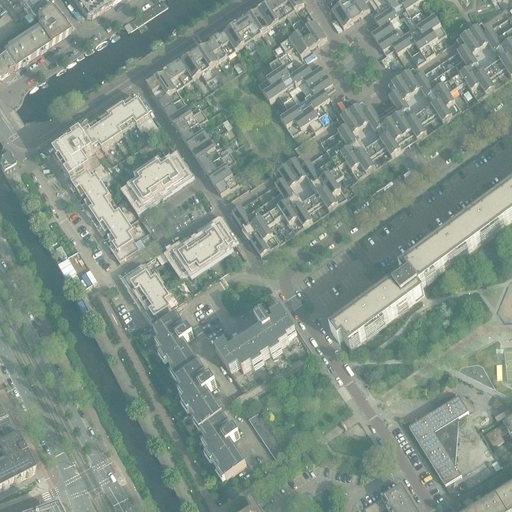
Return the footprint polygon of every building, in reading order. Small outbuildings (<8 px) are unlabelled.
[(23,10),(35,0),(22,0),(18,3),(23,10)] [(28,16),(45,3),(42,0),(35,0),(23,10),(28,16)] [(112,8),(106,0),(70,0),(86,20),(92,21),(112,8)] [(254,42),(262,37),(287,20),(297,13),(305,8),(299,0),(279,0),(216,42),(227,59),(244,48),(250,57),(259,51),(254,42)] [(370,14),(365,6),(372,1),(373,0),(353,0),(350,2),(340,8),(341,8),(332,14),(344,32),(361,21),(370,14)] [(350,2),(348,0),(335,0),(340,8),(350,2)] [(398,58),(407,52),(418,69),(435,57),(430,49),(444,40),(447,38),(435,20),(426,25),(416,9),(424,4),(421,0),(373,0),(372,1),(383,17),(375,23),(378,28),(369,33),(386,59),(395,53),(398,58)] [(37,20),(50,10),(45,3),(28,16),(33,22),(36,20),(37,20)] [(14,72),(55,45),(70,35),(65,28),(60,21),(59,21),(50,10),(37,20),(40,24),(36,27),(9,46),(10,47),(1,53),(14,72)] [(164,24),(156,12),(116,38),(124,51),(164,24)] [(328,43),(316,25),(308,30),(298,37),(272,54),(278,63),(287,57),(296,52),(301,60),(302,60),(311,54),(328,43)] [(506,73),(511,81),(511,80),(511,30),(498,40),(492,31),(487,35),(485,30),(482,26),(456,43),(459,47),(462,52),(457,55),(463,63),(447,74),(458,92),(466,87),(477,103),(495,91),(490,83),(506,73)] [(217,79),(211,70),(227,59),(216,42),(173,70),(185,88),(201,77),(207,85),(217,79)] [(14,72),(1,53),(0,51),(0,81),(0,82),(14,72)] [(333,125),(322,108),(330,103),(327,98),(336,92),(319,67),(310,72),(307,68),(298,74),(287,57),(278,63),(270,68),(275,77),(258,88),(270,106),(277,101),(288,117),(281,122),(293,140),(310,128),(316,137),(333,125)] [(177,93),(185,88),(173,70),(156,82),(147,87),(165,114),(182,102),(177,93)] [(395,108),(401,118),(418,143),(427,137),(421,129),(429,123),(438,118),(443,126),(461,114),(450,97),(458,92),(447,74),(430,86),(424,77),(419,80),(416,76),(414,71),(401,80),(394,84),(388,88),(391,93),(394,97),(389,100),(395,108)] [(161,135),(139,103),(137,100),(132,103),(130,99),(122,105),(134,124),(147,143),(161,135)] [(200,128),(208,122),(202,113),(193,118),(182,102),(165,114),(193,156),(210,144),(200,128)] [(134,124),(122,105),(107,114),(120,134),(134,124)] [(378,157),(386,151),(392,160),(406,151),(418,143),(401,118),(395,108),(378,119),(373,111),(368,114),(365,110),(362,105),(356,110),(349,114),(337,122),(340,127),(342,131),(338,134),(343,143),(326,154),(332,163),(344,180),(345,180),(339,171),(347,166),(358,183),(376,171),(370,162),(378,157)] [(120,134),(107,114),(99,120),(102,124),(97,126),(95,122),(79,133),(81,136),(92,153),(93,153),(95,156),(102,151),(102,152),(123,138),(120,134)] [(102,166),(95,156),(93,153),(92,153),(81,136),(66,146),(68,148),(53,158),(64,173),(70,169),(73,173),(67,178),(72,185),(88,175),(102,166)] [(239,188),(227,170),(236,165),(230,155),(222,161),(216,153),(210,144),(193,156),(221,199),(239,188)] [(16,165),(13,160),(9,153),(6,154),(1,157),(0,158),(0,161),(5,171),(16,165)] [(347,202),(336,185),(344,180),(332,163),(316,174),(314,171),(310,165),(305,168),(302,162),(300,159),(274,176),(276,180),(280,185),(275,188),(281,197),(264,208),(276,225),(284,220),(295,237),(313,225),(308,217),(316,211),(324,206),(329,214),(347,202)] [(190,179),(184,170),(177,160),(169,165),(182,184),(190,179)] [(167,195),(182,184),(169,165),(162,170),(159,165),(138,179),(141,184),(134,189),(147,208),(163,198),(158,191),(162,188),(167,195)] [(111,199),(104,189),(97,179),(93,182),(88,175),(72,185),(68,188),(79,204),(83,201),(84,203),(85,205),(82,208),(96,230),(116,217),(106,202),(111,199)] [(147,208),(134,189),(126,194),(134,205),(138,210),(140,213),(147,208)] [(490,239),(511,222),(511,189),(475,217),(490,239)] [(279,247),(268,230),(276,225),(264,208),(248,219),(242,210),(233,216),(244,234),(246,233),(251,240),(250,242),(261,259),(279,247)] [(143,218),(140,213),(138,210),(134,212),(139,220),(143,218)] [(130,238),(134,235),(120,214),(116,217),(96,230),(102,239),(106,236),(107,238),(109,240),(105,243),(120,266),(140,253),(130,238)] [(420,290),(473,252),(490,239),(475,217),(404,269),(406,272),(420,290)] [(148,225),(143,218),(139,220),(144,227),(148,225)] [(233,244),(220,224),(213,229),(226,249),(233,244)] [(148,225),(144,227),(149,235),(153,233),(148,225)] [(218,254),(225,249),(226,249),(213,229),(197,240),(201,247),(197,250),(193,243),(177,253),(189,273),(197,268),(200,272),(221,258),(218,254)] [(158,241),(153,233),(149,235),(155,243),(158,241)] [(189,273),(177,253),(170,258),(166,253),(163,255),(168,263),(171,261),(182,278),(189,273)] [(350,351),(410,307),(424,298),(424,297),(420,290),(406,272),(404,269),(402,266),(385,278),(392,288),(331,333),(333,336),(340,345),(339,344),(343,341),(350,351)] [(123,281),(128,289),(148,276),(145,271),(143,268),(128,278),(123,281)] [(148,276),(128,289),(133,296),(139,305),(143,302),(144,304),(145,306),(141,309),(146,316),(152,325),(171,311),(176,308),(171,301),(170,300),(166,294),(166,293),(164,291),(163,289),(157,280),(153,283),(148,276)] [(308,353),(299,339),(280,312),(277,314),(276,311),(269,316),(275,325),(270,328),(264,319),(257,324),(263,334),(231,355),(226,347),(216,354),(240,390),(244,395),(248,393),(253,389),(257,387),(262,383),(266,381),(271,378),(276,374),(280,371),(284,368),(289,365),(294,362),(298,359),(303,356),(308,353)] [(206,402),(204,399),(208,396),(208,395),(217,388),(212,381),(210,382),(209,381),(203,385),(201,382),(207,378),(188,350),(185,345),(194,339),(189,331),(187,333),(186,332),(177,338),(174,334),(184,328),(177,318),(157,331),(163,340),(155,345),(185,390),(178,394),(209,440),(202,445),(221,473),(226,482),(247,468),(234,449),(230,452),(228,448),(231,446),(231,445),(240,438),(235,431),(233,432),(232,431),(223,438),(220,434),(230,428),(211,400),(206,402)] [(315,364),(308,353),(303,356),(310,368),(315,364)] [(310,368),(303,356),(298,359),(306,370),(310,368)] [(306,370),(298,359),(294,362),(301,373),(306,370)] [(301,373),(294,362),(289,365),(297,376),(301,373)] [(297,376),(289,365),(284,368),(292,380),(297,376)] [(292,380),(284,368),(280,371),(288,383),(292,380)] [(288,383),(280,371),(276,374),(283,386),(288,383)] [(283,386),(276,374),(271,378),(278,389),(283,386)] [(278,389),(271,378),(266,381),(274,392),(278,389)] [(274,392),(266,381),(262,383),(269,395),(274,392)] [(269,395),(262,383),(257,387),(264,398),(269,395)] [(264,398),(257,387),(253,389),(260,401),(264,398)] [(260,401),(253,389),(248,393),(255,404),(257,404),(256,403),(260,401)] [(255,404),(248,393),(244,395),(243,396),(251,407),(255,404)] [(455,468),(458,430),(461,429),(463,426),(464,425),(465,423),(465,420),(465,418),(469,415),(459,399),(455,401),(456,396),(456,395),(454,395),(452,395),(448,396),(444,398),(440,400),(437,403),(434,406),(432,410),(431,414),(430,419),(424,423),(423,421),(409,430),(450,495),(453,493),(454,493),(454,483),(462,479),(455,468)] [(251,407),(243,396),(239,399),(246,410),(251,407)] [(246,410),(239,399),(235,401),(243,413),(246,410)] [(0,492),(35,475),(0,407),(0,492)] [(488,429),(507,418),(504,413),(485,425),(488,429)] [(253,428),(262,421),(258,416),(249,422),(253,428)] [(511,511),(511,420),(505,424),(486,436),(494,449),(499,447),(504,443),(501,438),(508,433),(511,438),(511,440),(511,492),(506,496),(498,501),(489,507),(481,511),(511,511)] [(256,433),(265,426),(262,421),(253,428),(256,433)] [(259,437),(269,431),(265,426),(256,433),(259,437)] [(263,443),(272,436),(269,431),(259,437),(263,443)] [(266,448),(275,441),(272,436),(263,443),(266,448)] [(269,453),(279,447),(275,441),(266,448),(269,453)] [(273,458),(282,451),(279,447),(269,453),(273,458)] [(276,463),(285,456),(282,451),(273,458),(276,463)] [(502,470),(497,463),(492,466),(496,474),(502,470)] [(416,511),(402,488),(364,511),(381,511),(386,509),(388,511),(258,511),(255,506),(252,505),(250,507),(249,509),(250,511),(416,511)]
